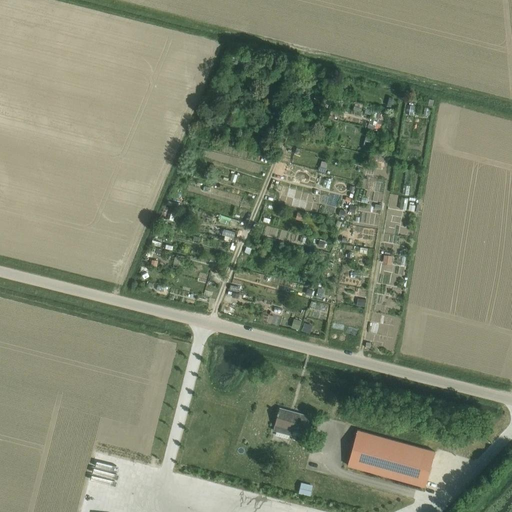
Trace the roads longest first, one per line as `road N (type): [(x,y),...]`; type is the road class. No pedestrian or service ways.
road 1 (unclassified): [(511,400),(0,271)]
road 2 (track): [(359,361),(403,90)]
road 3 (track): [(211,324),(312,72)]
